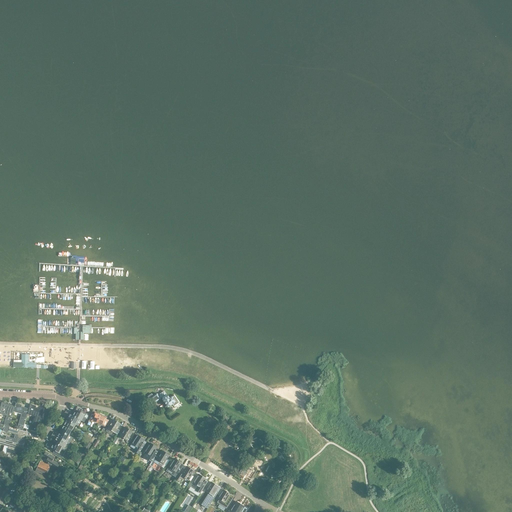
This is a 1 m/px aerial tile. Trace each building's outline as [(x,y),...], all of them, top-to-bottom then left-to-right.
[(81,333),(81,340),(84,340),(84,333),(91,334),(91,326),(85,325),(83,325),(83,332),(82,332),(81,333)] [(22,354),(21,362),(14,362),(13,363),(13,368),(36,368),(36,364),(36,363),(29,363),(29,354),(22,354)] [(152,394),(147,397),(150,401),(151,400),(154,403),(161,399),(160,398),(162,397),(162,398),(163,397),(164,399),(163,399),(168,407),(172,404),(173,407),(179,403),(175,395),(170,399),(168,396),(167,397),(166,395),(167,395),(164,391),(160,394),(160,395),(159,396),(157,393),(153,396),(152,394)] [(4,425),(6,425),(9,426),(10,425),(14,412),(15,406),(11,405),(10,407),(7,406),(8,404),(2,402),(0,407),(1,407),(0,409),(0,413),(7,416),(4,423),(4,425)] [(23,429),(25,424),(28,413),(29,409),(21,406),(22,405),(16,403),(15,406),(14,412),(22,414),(17,429),(23,430),(23,429)] [(29,409),(28,413),(36,415),(32,426),(31,430),(35,431),(36,432),(37,431),(39,427),(38,427),(43,410),(35,408),(36,406),(30,404),(29,409)] [(77,406),(76,409),(73,415),(72,415),(81,420),(82,421),(84,422),(86,419),(87,419),(89,415),(82,411),(83,410),(77,406)] [(67,419),(76,424),(79,426),(82,421),(81,420),(72,415),(73,415),(70,413),(67,419)] [(92,421),(97,423),(98,423),(101,415),(100,415),(100,414),(98,414),(95,413),(94,416),(91,415),(87,424),(90,426),(92,421)] [(106,419),(106,417),(104,416),(102,415),(101,415),(98,423),(103,425),(103,426),(105,427),(109,421),(106,419)] [(224,415),(220,422),(224,425),(229,418),(224,415)] [(211,418),(208,421),(212,426),(216,423),(211,418)] [(63,425),(72,430),(76,424),(67,419),(63,425)] [(120,424),(113,419),(108,428),(106,427),(104,431),(103,431),(104,432),(105,433),(105,431),(110,434),(112,431),(117,434),(120,431),(117,429),(120,424)] [(28,432),(26,431),(23,430),(17,429),(9,426),(6,425),(4,429),(3,431),(15,434),(14,439),(6,437),(5,440),(16,443),(24,445),(26,439),(24,439),(25,436),(26,436),(28,432)] [(63,425),(60,430),(69,436),(72,430),(63,425)] [(129,437),(132,432),(125,427),(120,436),(127,440),(126,442),(128,443),(132,438),(129,437)] [(69,436),(60,430),(57,436),(70,443),(73,438),(69,436)] [(249,432),(246,430),(243,435),(241,434),(238,438),(243,441),(249,432)] [(145,440),(138,435),(130,446),(136,450),(135,451),(139,454),(146,442),(144,441),(145,440)] [(57,436),(54,442),(66,449),(70,443),(57,436)] [(93,446),(95,448),(102,437),(99,436),(93,446)] [(17,443),(16,443),(5,440),(0,438),(0,444),(8,446),(6,455),(14,457),(16,451),(15,451),(17,443)] [(66,449),(54,442),(50,447),(55,450),(53,452),(61,457),(66,449)] [(151,462),(153,459),(157,453),(159,449),(157,448),(157,447),(150,443),(144,451),(146,452),(143,457),(151,462)] [(160,455),(157,453),(153,459),(151,462),(147,470),(150,472),(151,471),(153,469),(159,473),(164,464),(169,455),(162,451),(160,455)] [(43,456),(49,459),(47,462),(57,469),(59,464),(53,460),(55,457),(46,452),(43,456)] [(281,454),(278,458),(282,463),(286,459),(281,454)] [(228,458),(226,456),(225,459),(226,460),(226,461),(231,465),(232,465),(234,467),(237,462),(236,460),(234,462),(229,458),(228,458)] [(178,473),(184,465),(181,463),(174,458),(169,467),(176,471),(174,474),(177,476),(178,473)] [(48,469),(50,465),(40,461),(37,468),(49,474),(51,470),(48,469)] [(246,472),(247,471),(245,470),(248,464),(246,463),(239,473),(237,472),(236,474),(243,479),(247,473),(246,472)] [(186,466),(181,474),(179,473),(175,479),(180,482),(183,477),(189,480),(191,481),(194,477),(192,476),(194,471),(186,466)] [(196,478),(194,477),(191,481),(193,483),(190,486),(196,490),(196,491),(200,494),(208,482),(205,480),(206,479),(198,474),(196,478)] [(208,507),(220,488),(211,482),(205,490),(210,493),(203,504),(208,507)] [(219,499),(217,502),(227,508),(234,497),(230,495),(223,490),(218,498),(219,499)] [(24,503),(29,507),(34,499),(28,496),(24,503)] [(23,510),(24,508),(12,500),(9,505),(17,510),(18,507),(23,510)] [(244,507),(236,502),(229,511),(245,511),(247,509),(244,507)]
